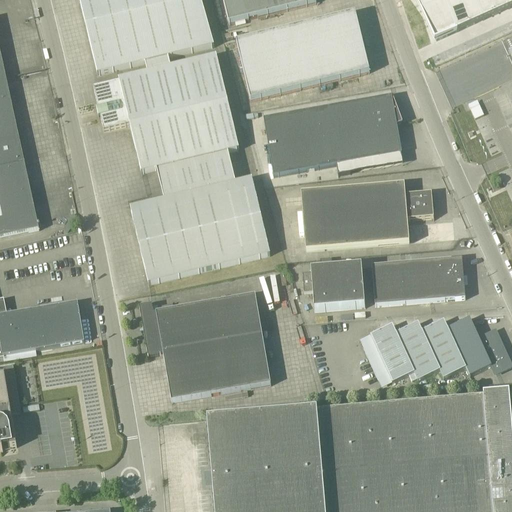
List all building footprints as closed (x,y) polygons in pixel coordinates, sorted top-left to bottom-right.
[(199,0),(79,0),(98,77),(214,49),(199,0)] [(222,0),(229,26),(316,5),(315,0),(222,0)] [(445,0),(418,0),(423,12),(447,4),(445,0)] [(460,0),(456,0),(447,4),(457,33),(470,27),(460,0)] [(475,0),(460,0),(470,27),(483,21),(475,0)] [(489,0),(475,0),(483,21),(496,16),(489,0)] [(504,0),(489,0),(496,16),(509,10),(504,0)] [(447,4),(423,12),(436,42),(457,33),(447,4)] [(370,75),(355,15),(236,44),(251,103),(370,75)] [(0,240),(39,232),(0,51),(0,240)] [(216,58),(119,82),(120,84),(94,90),(99,111),(97,112),(99,120),(101,119),(104,133),(130,127),(141,175),(239,152),(216,58)] [(397,128),(403,125),(392,99),(264,122),(274,179),(338,168),(340,178),(350,176),(349,166),(402,156),(397,128)] [(470,105),(476,119),(484,115),(478,102),(470,105)] [(270,258),(252,181),(130,211),(149,287),(270,258)] [(433,194),(406,196),(405,186),(302,194),(307,252),(410,244),(408,221),(434,219),(433,194)] [(374,267),(372,267),(375,308),(377,307),(466,301),(465,285),(464,276),(463,260),(374,267)] [(361,269),(311,273),(311,275),(302,276),(304,295),(313,295),(314,314),(365,310),(361,269)] [(148,359),(163,357),(171,404),(271,387),(255,298),(153,315),(152,307),(139,309),(148,359)] [(0,358),(46,351),(84,345),(78,305),(40,311),(3,317),(0,303),(0,358)] [(392,326),(370,336),(392,385),(409,377),(411,382),(416,380),(417,382),(440,372),(443,380),(465,370),(469,378),(491,368),(495,376),(511,369),(497,336),(483,342),(485,345),(482,347),(470,320),(448,330),(444,322),(422,332),(418,324),(396,334),(392,326)] [(13,367),(0,369),(0,453),(3,454),(2,449),(8,448),(8,450),(16,449),(11,417),(21,415),(13,367)] [(214,511),(511,511),(511,426),(509,393),(507,393),(506,392),(483,394),(483,397),(317,412),(207,421),(214,511)] [(39,405),(24,409),(25,415),(41,411),(39,405)]
